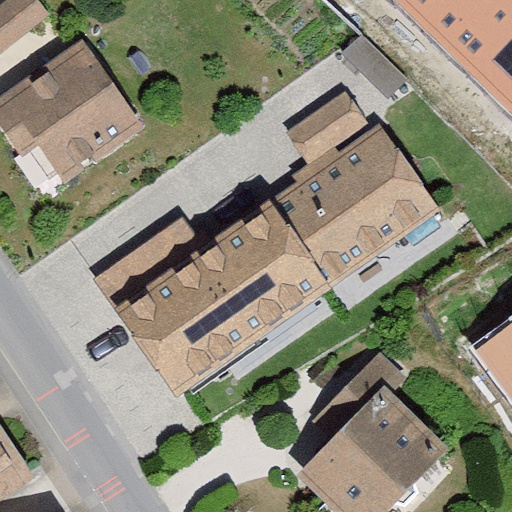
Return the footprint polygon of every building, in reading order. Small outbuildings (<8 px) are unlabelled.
[(0,52),(1,54),(56,12),(47,0),(9,0),(0,7),(0,52)] [(511,0),(398,0),(511,109),(511,0)] [(136,122),(81,39),(0,93),(0,135),(35,189),(136,122)] [(367,115),(113,299),(179,389),(432,204),(367,115)] [(511,324),(477,350),(511,396),(511,324)] [(379,511),(436,448),(366,386),(280,481),(315,511),(379,511)] [(0,484),(21,470),(0,440),(0,484)]
